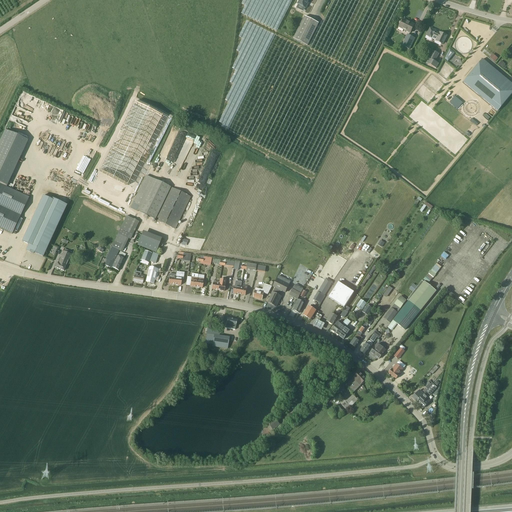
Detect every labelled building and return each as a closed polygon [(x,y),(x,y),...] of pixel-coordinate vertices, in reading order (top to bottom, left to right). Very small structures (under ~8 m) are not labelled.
[(299,0),(297,5),(298,5),(301,7),(305,9),(308,5),(306,4),(308,0),(299,0)] [(307,47),(318,24),(305,17),(293,40),(307,47)] [(399,28),(410,33),(414,26),(402,20),(399,28)] [(430,29),(426,36),(436,41),(435,41),(442,45),(446,36),(441,34),(441,35),(435,32),(436,31),(430,29)] [(401,47),(409,50),(415,39),(407,35),(401,47)] [(450,49),(445,59),(450,62),(455,52),(450,49)] [(426,64),(436,69),(439,64),(435,62),(439,54),(432,51),(426,64)] [(490,58),(496,62),(499,58),(493,54),(490,58)] [(511,93),(511,83),(483,59),(463,83),(498,111),(511,93)] [(163,117),(135,104),(99,173),(127,188),(163,117)] [(5,130),(0,140),(0,228),(12,234),(29,198),(6,187),(28,140),(5,130)] [(197,143),(202,145),(206,138),(198,135),(195,140),(198,141),(197,143)] [(160,156),(168,156),(168,145),(160,144),(160,156)] [(194,185),(197,174),(190,171),(187,183),(194,185)] [(130,208),(131,208),(130,208),(155,220),(154,221),(175,230),(191,198),(171,188),(153,180),(145,176),(141,185),(134,200),(130,208)] [(43,196),(36,211),(22,242),(28,245),(26,251),(33,254),(34,253),(43,257),(67,205),(52,199),(52,200),(43,196)] [(130,240),(139,222),(127,216),(111,248),(109,251),(105,260),(107,260),(111,263),(113,258),(116,260),(117,257),(119,252),(119,251),(122,253),(128,239),(130,240)] [(150,251),(149,252),(152,253),(156,243),(140,237),(137,246),(150,251)] [(491,255),(490,258),(493,259),(494,256),(497,257),(499,250),(496,249),(498,245),(492,243),(488,254),(491,255)] [(144,251),(141,261),(148,263),(152,254),(144,251)] [(68,261),(71,255),(62,252),(57,264),(57,263),(55,268),(63,272),(65,267),(68,261)] [(153,253),(150,261),(156,263),(159,255),(158,255),(153,253)] [(116,260),(112,268),(118,271),(124,260),(123,260),(124,258),(118,255),(117,257),(116,260)] [(107,260),(104,265),(111,269),(112,268),(116,260),(113,258),(111,263),(107,260)] [(424,279),(430,283),(441,268),(435,264),(424,279)] [(157,270),(149,268),(146,282),(153,284),(157,270)] [(142,284),(144,277),(141,276),(141,273),(136,272),(136,270),(135,270),(134,275),(134,274),(132,282),(142,284)] [(169,274),(167,278),(169,278),(168,284),(174,285),(175,279),(176,276),(176,275),(169,274)] [(175,279),(174,285),(181,286),(181,280),(183,280),(184,275),(176,274),(176,275),(176,276),(175,279)] [(190,287),(196,288),(198,275),(192,274),(191,278),(191,280),(190,287)] [(198,275),(196,288),(202,289),(204,276),(198,275)] [(368,275),(362,283),(364,285),(370,276),(368,275)] [(272,293),(268,303),(276,307),(281,297),(283,292),(285,293),(288,285),(283,283),(285,279),(278,276),(273,288),(275,288),(273,293),(272,293)] [(325,297),(333,283),(326,278),(318,292),(318,293),(313,301),(321,305),(325,297)] [(226,280),(220,279),(219,282),(218,291),(224,292),(225,286),(225,283),(226,280)] [(424,283),(422,281),(417,287),(413,293),(407,301),(409,302),(393,321),(405,331),(436,292),(424,282),(424,283)] [(235,282),(233,294),(239,295),(241,286),(241,283),(235,282)] [(354,293),(338,282),(329,298),(344,308),(354,293)] [(255,291),(253,298),(262,300),(264,294),(268,295),(271,287),(272,287),(264,284),(262,290),(256,288),(255,291)] [(413,284),(409,289),(413,293),(417,287),(413,284)] [(295,285),(289,296),(297,300),(303,289),(295,285)] [(301,297),(301,298),(303,295),(306,296),(310,287),(306,285),(301,297)] [(384,296),(387,298),(393,288),(390,286),(384,296)] [(384,319),(390,323),(406,301),(400,297),(384,319)] [(293,310),(300,314),(305,303),(298,300),(293,310)] [(361,300),(356,307),(362,310),(367,304),(361,300)] [(310,320),(315,311),(315,310),(316,309),(312,306),(310,308),(309,307),(304,316),(310,320)] [(367,306),(362,313),(368,316),(373,309),(367,306)] [(347,307),(341,316),(344,319),(348,313),(350,309),(347,307)] [(332,326),(337,317),(337,316),(334,314),(333,315),(331,314),(326,322),(332,326)] [(226,325),(226,328),(229,329),(235,330),(235,327),(237,321),(228,319),(226,325)] [(325,324),(317,320),(313,326),(321,331),(325,324)] [(338,323),(331,331),(335,334),(343,323),(341,322),(339,324),(338,323)] [(343,323),(335,334),(339,337),(345,328),(346,326),(343,323)] [(206,335),(205,344),(212,345),(212,347),(228,349),(229,338),(219,336),(220,330),(208,328),(206,335)] [(343,340),(349,331),(345,328),(339,337),(343,340)] [(357,335),(350,345),(355,349),(362,339),(360,337),(357,335)] [(365,356),(371,348),(370,348),(373,345),(372,343),(370,341),(368,341),(366,344),(365,344),(360,352),(365,356)] [(374,356),(379,360),(383,353),(386,350),(384,348),(383,346),(380,344),(379,344),(378,344),(377,344),(369,355),(373,357),(374,356)] [(401,348),(394,357),(398,360),(405,352),(401,348)] [(396,380),(400,374),(404,369),(401,367),(396,364),(388,374),(396,380)] [(438,368),(436,366),(430,372),(432,375),(438,368)] [(352,394),(360,387),(360,386),(366,380),(359,373),(353,379),(345,387),(352,394)] [(415,378),(411,375),(406,383),(412,388),(420,378),(417,375),(415,378)] [(428,382),(424,387),(427,390),(432,385),(431,385),(433,384),(430,381),(428,382)] [(419,391),(412,398),(416,402),(423,395),(423,394),(426,392),(424,390),(421,393),(419,391)] [(347,411),(358,401),(353,395),(342,406),(347,411)] [(423,395),(416,402),(423,409),(427,405),(424,402),(427,399),(423,395)] [(333,410),(338,416),(343,411),(337,406),(333,410)] [(268,425),(273,431),(280,425),(275,419),(268,425)]
